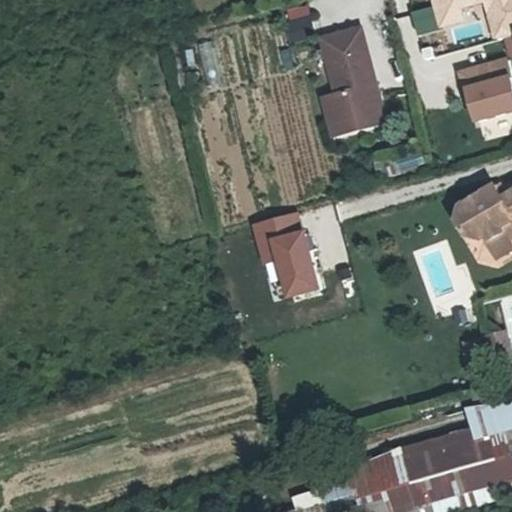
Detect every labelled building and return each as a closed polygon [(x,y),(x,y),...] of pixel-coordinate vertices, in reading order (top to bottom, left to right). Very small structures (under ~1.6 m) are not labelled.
[(511,0),(433,0),(442,27),(480,16),(476,4),(482,2),(492,37),(511,31),(511,0)] [(293,47),(315,44),(312,21),(290,24),(293,47)] [(339,121),(391,107),(369,23),(330,33),(344,89),(331,92),(339,121)] [(511,80),(511,60),(462,75),(468,93),(511,80)] [(511,84),(474,95),(484,129),(511,121),(511,84)] [(339,121),(341,130),(393,117),(391,107),(339,121)] [(485,196),(503,230),(511,225),(511,197),(507,200),(501,188),(485,196)] [(505,234),(503,230),(485,196),(467,205),(463,222),(472,239),(484,241),(486,239),(490,237),(493,241),(505,234)] [(317,290),(297,214),(253,226),(263,264),(275,260),(285,298),(317,290)] [(496,260),(511,251),(511,247),(511,246),(511,245),(511,225),(503,230),(505,234),(493,241),(490,237),(486,239),(496,260)] [(511,354),(507,336),(489,340),(495,365),(511,361),(511,354)] [(511,402),(472,414),(477,430),(356,465),(369,509),(389,503),(392,511),(420,511),(436,508),(437,511),(464,511),(500,502),(496,489),(511,483),(511,437),(511,435),(511,434),(511,402)]
